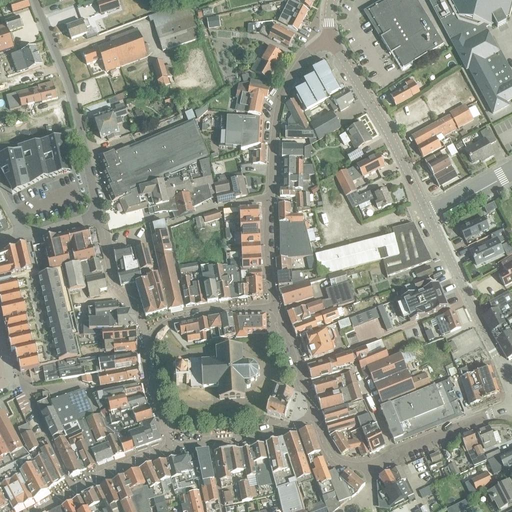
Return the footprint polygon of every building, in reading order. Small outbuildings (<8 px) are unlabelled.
[(20,0),(10,4),(12,13),(29,7),(27,0),(20,0)] [(105,0),(96,3),(101,16),(120,9),(116,0),(105,0)] [(386,2),(368,13),(383,37),(381,38),(391,55),(393,53),(403,70),(444,45),(416,0),(384,0),(385,0),(386,2)] [(511,0),(428,0),(466,71),(468,69),(492,115),(508,107),(506,103),(511,99),(511,80),(508,74),(509,73),(508,73),(506,69),(507,69),(506,68),(506,69),(497,54),(498,54),(487,32),(486,32),(484,28),(488,26),(491,27),(489,26),(494,23),(497,28),(497,27),(505,23),(506,23),(504,18),(509,15),(508,17),(509,17),(511,7),(511,0)] [(289,1),(279,22),(283,24),(296,31),(307,11),(293,3),(289,1)] [(199,39),(192,18),(187,4),(168,10),(157,14),(148,17),(150,23),(152,22),(155,30),(162,52),(199,39)] [(166,5),(155,9),(157,14),(168,10),(166,5)] [(0,52),(13,48),(8,32),(22,27),(19,17),(4,22),(5,25),(0,27),(0,52)] [(217,18),(206,20),(207,30),(218,28),(217,18)] [(66,27),(71,40),(86,34),(84,29),(89,27),(87,21),(82,22),(66,27)] [(259,32),(258,33),(270,40),(271,38),(287,47),(294,35),(279,27),(279,28),(275,25),(271,31),(262,26),(259,32)] [(111,44),(119,68),(147,58),(151,53),(148,44),(142,46),(136,29),(109,39),(111,44)] [(119,68),(111,44),(82,54),(86,66),(102,60),(106,73),(119,68)] [(22,52),(10,56),(16,73),(28,69),(28,70),(41,66),(35,47),(22,52)] [(250,70),(267,80),(282,55),(269,47),(261,61),(257,59),(250,70)] [(167,78),(173,76),(170,66),(164,68),(162,61),(152,64),(159,87),(169,84),(167,78)] [(325,102),(330,99),(328,97),(340,91),(331,74),(332,74),(331,73),(326,63),(326,62),(324,61),(323,61),(321,61),(320,61),(320,62),(296,92),(295,92),(296,93),(294,95),(304,113),(325,101),(325,102)] [(248,74),(241,76),(243,82),(250,81),(248,74)] [(238,85),(236,93),(242,94),(240,106),(248,108),(247,113),(260,116),(264,98),(266,99),(269,84),(250,80),(250,82),(250,83),(238,85)] [(407,88),(390,97),(395,107),(413,98),(419,94),(412,80),(405,84),(407,88)] [(7,82),(0,83),(0,91),(9,89),(7,82)] [(6,96),(9,111),(56,99),(52,83),(37,87),(38,88),(6,96)] [(332,98),(330,99),(325,102),(327,106),(329,104),(334,112),(338,109),(340,112),(347,107),(346,105),(352,102),(346,92),(333,99),(332,98)] [(115,97),(117,102),(128,98),(127,94),(115,97)] [(309,146),(310,145),(316,143),(295,100),(285,104),(296,126),(288,126),(288,128),(285,128),(285,139),(308,138),(309,146)] [(451,116),(458,129),(473,121),(466,108),(451,116)] [(93,118),(97,131),(108,128),(107,125),(114,123),(113,120),(119,118),(122,117),(127,116),(124,109),(111,113),(111,112),(93,118)] [(190,111),(184,114),(187,122),(194,120),(190,111)] [(163,119),(157,121),(159,126),(164,123),(179,117),(177,113),(163,119)] [(310,125),(319,141),(340,129),(331,113),(326,116),(310,125)] [(417,148),(423,158),(441,149),(438,143),(445,139),(444,137),(456,130),(448,117),(413,137),(418,147),(417,148)] [(108,128),(97,131),(100,139),(107,137),(109,140),(119,137),(115,125),(121,123),(119,118),(113,120),(114,123),(107,125),(108,128)] [(220,118),(218,147),(241,149),(241,152),(256,147),(265,145),(265,144),(261,145),(262,120),(220,118)] [(120,200),(120,201),(131,196),(129,193),(149,184),(150,185),(188,168),(189,169),(197,165),(210,158),(194,120),(187,122),(114,154),(114,153),(100,159),(105,172),(103,173),(109,187),(106,188),(112,203),(120,200),(120,199),(120,200)] [(346,133),(339,137),(344,146),(351,142),(355,149),(370,141),(360,124),(346,133)] [(459,134),(462,139),(473,132),(470,127),(459,134)] [(480,134),(484,141),(465,151),(472,164),(484,158),(485,160),(493,156),(488,147),(496,143),(488,129),(480,134)] [(0,169),(11,189),(41,173),(69,166),(62,137),(17,147),(18,151),(0,154),(0,169)] [(442,143),(445,149),(452,145),(449,139),(442,143)] [(265,145),(256,147),(256,151),(253,151),(253,164),(264,164),(265,145)] [(302,147),(281,146),(281,162),(283,162),(294,162),(302,162),(302,147)] [(347,157),(350,162),(362,156),(359,150),(347,157)] [(451,166),(446,156),(443,158),(441,154),(425,162),(439,187),(457,177),(453,169),(455,167),(453,165),(451,166)] [(344,197),(345,197),(355,192),(351,183),(383,167),(378,156),(363,163),(344,172),(334,176),(344,197)] [(131,196),(120,201),(126,214),(147,208),(148,208),(148,210),(153,208),(155,214),(162,212),(180,212),(181,216),(179,217),(192,213),(192,212),(191,212),(190,210),(211,200),(209,190),(214,189),(211,175),(209,161),(197,165),(189,169),(188,168),(150,185),(149,184),(129,193),(131,196)] [(283,162),(282,178),(294,178),(294,176),(308,176),(315,176),(313,166),(302,166),(302,162),(294,162),(283,162)] [(294,178),(282,178),(282,190),(280,190),(280,196),(282,198),(294,198),(294,196),(296,196),(296,207),(298,211),(310,211),(309,194),(301,194),(301,190),(302,190),(302,182),(308,182),(308,176),(294,176),(294,178)] [(235,199),(247,197),(243,178),(226,182),(226,179),(217,181),(218,184),(214,185),(215,189),(217,198),(217,197),(218,204),(236,200),(235,199)] [(355,192),(345,197),(352,209),(358,206),(360,211),(371,206),(369,202),(377,198),(378,202),(375,205),(378,209),(381,209),(381,210),(391,205),(385,191),(376,195),(374,190),(357,198),(355,192)] [(489,205),(483,208),(486,213),(496,209),(493,203),(489,205)] [(278,205),(279,223),(301,223),(301,217),(295,217),(295,212),(294,212),(294,205),(278,205)] [(240,214),(240,222),(258,221),(258,208),(235,209),(236,214),(240,214)] [(203,218),(205,224),(221,219),(218,211),(202,216),(203,218)] [(195,219),(197,231),(205,230),(202,218),(195,219)] [(480,234),(488,230),(483,219),(475,222),(474,222),(459,229),(465,241),(480,234)] [(240,222),(241,234),(259,233),(258,221),(240,222)] [(149,226),(160,274),(168,311),(181,308),(182,307),(166,234),(164,222),(149,226)] [(301,223),(279,223),(279,251),(282,251),(282,259),(289,259),(307,258),(312,257),(310,248),(309,244),(316,242),(315,240),(320,238),(317,228),(306,231),(304,223),(301,223)] [(399,256),(382,261),(387,277),(431,261),(413,224),(392,229),(393,236),(399,256)] [(67,235),(56,237),(55,237),(43,240),(47,259),(46,259),(49,271),(95,260),(92,249),(90,241),(88,229),(67,234),(67,235)] [(492,241),(470,252),(477,266),(503,254),(499,245),(506,242),(501,231),(490,236),(492,241)] [(241,234),(242,246),(259,245),(259,233),(241,234)] [(320,276),(382,261),(399,256),(393,236),(315,256),(320,276)] [(31,244),(0,256),(0,304),(1,309),(0,309),(6,332),(9,341),(8,341),(11,353),(14,352),(14,353),(15,358),(17,363),(17,362),(20,373),(80,359),(75,337),(78,337),(62,269),(38,274),(31,244)] [(239,259),(240,258),(260,257),(259,245),(242,246),(242,254),(237,254),(238,259),(239,259)] [(147,246),(134,249),(137,262),(137,263),(142,281),(135,283),(135,284),(135,285),(142,308),(145,318),(167,312),(157,275),(147,278),(145,270),(152,268),(147,246)] [(129,247),(113,251),(117,270),(116,270),(117,276),(120,287),(135,283),(142,281),(137,263),(133,264),(132,259),(129,247)] [(241,272),(261,272),(260,257),(240,258),(241,272)] [(306,259),(309,271),(315,270),(312,257),(306,259)] [(498,277),(504,287),(511,283),(511,257),(501,264),(506,273),(498,277)] [(275,260),(277,274),(290,272),(289,259),(282,259),(275,260)] [(95,262),(80,265),(81,272),(83,271),(84,277),(85,280),(101,277),(101,273),(98,261),(95,262)] [(63,269),(65,279),(68,293),(85,289),(82,277),(84,277),(83,271),(81,272),(80,265),(63,269)] [(179,268),(181,277),(190,276),(192,275),(197,278),(202,277),(207,304),(218,302),(216,289),(213,268),(209,269),(208,267),(198,269),(197,265),(179,268)] [(218,302),(230,300),(228,284),(225,284),(223,276),(226,275),(225,268),(225,266),(222,267),(222,266),(213,268),(216,289),(218,302)] [(229,268),(225,268),(226,275),(228,284),(230,300),(230,299),(237,297),(237,298),(236,279),(236,274),(235,267),(229,268)] [(417,278),(418,281),(427,278),(432,276),(429,267),(415,272),(415,274),(412,275),(413,279),(417,278)] [(246,280),(261,280),(261,272),(241,272),(242,280),(246,280)] [(290,272),(277,274),(278,291),(295,286),(294,282),(299,280),(299,273),(290,273),(290,272)] [(328,280),(331,289),(347,283),(344,272),(328,277),(317,280),(308,282),(308,283),(309,285),(328,280)] [(239,274),(236,274),(236,279),(237,297),(238,299),(249,298),(249,287),(246,287),(245,286),(243,286),(243,285),(239,285),(239,274)] [(190,276),(195,306),(207,304),(202,277),(197,278),(192,275),(190,276)] [(99,291),(107,289),(104,276),(101,277),(85,280),(89,298),(100,296),(99,291)] [(190,276),(181,277),(181,279),(186,307),(195,306),(190,276)] [(418,281),(413,283),(416,293),(431,287),(427,278),(418,281)] [(312,298),(309,285),(308,283),(304,284),(302,279),(299,280),(294,282),(295,286),(278,291),(284,307),(312,298)] [(246,286),(245,286),(246,287),(249,287),(249,298),(262,298),(261,280),(246,280),(246,286)] [(328,300),(324,302),(327,310),(337,306),(337,308),(354,302),(348,283),(347,283),(331,289),(325,291),(328,300)] [(416,293),(400,299),(402,303),(408,319),(409,323),(424,317),(424,316),(432,313),(432,314),(447,308),(437,284),(431,287),(416,293)] [(511,332),(511,331),(511,329),(511,299),(508,293),(491,302),(495,311),(483,318),(495,340),(506,360),(511,356),(511,332)] [(287,314),(292,327),(310,321),(309,319),(315,317),(314,314),(327,310),(324,302),(320,302),(287,314)] [(88,309),(89,320),(119,317),(118,312),(118,303),(94,305),(94,308),(88,309)] [(377,308),(386,332),(391,330),(381,306),(377,308)] [(310,321),(292,327),(296,339),(317,332),(315,325),(324,322),(325,324),(338,319),(335,310),(315,317),(309,319),(310,321)] [(89,320),(89,323),(89,330),(109,330),(135,328),(134,319),(129,311),(118,312),(119,317),(89,320)] [(435,319),(441,336),(460,329),(454,312),(435,319)] [(261,314),(231,315),(235,336),(236,336),(236,338),(247,338),(247,335),(266,335),(265,323),(262,323),(261,314)] [(231,315),(220,317),(224,338),(235,336),(231,315)] [(220,317),(208,319),(210,331),(211,336),(212,341),(224,338),(220,317)] [(208,319),(197,321),(200,342),(207,341),(205,332),(210,331),(208,319)] [(338,323),(340,330),(350,327),(348,320),(338,323)] [(200,342),(197,321),(175,325),(174,327),(174,331),(177,334),(180,333),(181,336),(186,335),(188,343),(195,341),(195,343),(200,342)] [(101,342),(135,340),(135,328),(109,331),(109,330),(89,330),(89,323),(83,324),(84,337),(100,336),(101,342)] [(332,353),(329,344),(332,343),(334,340),(331,332),(328,331),(305,339),(312,360),(332,353)] [(430,331),(425,333),(428,342),(434,340),(430,331)] [(102,344),(102,346),(104,346),(105,353),(113,352),(113,354),(136,352),(135,341),(112,343),(102,344)] [(193,363),(189,364),(189,369),(190,382),(190,388),(218,388),(219,400),(244,399),(243,388),(244,388),(246,389),(248,388),(249,386),(249,384),(248,383),(250,383),(249,381),(253,380),(254,381),(255,380),(254,379),(257,376),(259,377),(259,375),(257,375),(257,370),(258,369),(258,368),(256,369),(253,366),(254,365),(253,364),(252,366),(248,364),(248,363),(246,362),(246,364),(243,364),(243,362),(241,363),(240,348),(216,349),(216,353),(210,353),(210,361),(203,361),(203,360),(201,360),(201,361),(193,361),(193,363)] [(349,354),(349,355),(353,363),(358,362),(360,370),(385,361),(382,353),(368,358),(365,349),(349,354)] [(353,363),(349,355),(318,364),(317,363),(307,366),(311,381),(350,369),(349,365),(353,364),(353,363)] [(385,361),(360,370),(364,381),(369,378),(375,392),(375,393),(381,406),(415,393),(417,392),(430,387),(425,374),(410,380),(407,373),(405,365),(401,355),(385,361)] [(50,366),(43,367),(46,384),(60,381),(61,381),(81,378),(86,377),(97,375),(137,367),(136,356),(103,361),(99,362),(96,363),(95,358),(50,366)] [(175,370),(172,370),(172,373),(175,373),(175,380),(173,380),(173,383),(175,383),(176,386),(178,386),(178,383),(186,382),(186,385),(189,385),(188,382),(190,382),(189,369),(188,369),(188,366),(185,366),(185,369),(181,369),(180,366),(175,366),(175,367),(175,370)] [(97,376),(99,387),(139,379),(137,368),(97,376)] [(466,368),(458,371),(470,405),(481,402),(482,401),(482,399),(499,392),(490,368),(469,375),(466,368)] [(312,385),(316,398),(356,386),(352,373),(342,376),(342,375),(312,385)] [(381,412),(379,412),(380,414),(381,413),(392,441),(395,440),(454,416),(441,384),(379,409),(381,412)] [(99,409),(106,405),(105,402),(124,398),(124,399),(134,396),(134,399),(143,396),(142,396),(140,386),(94,395),(91,397),(99,409)] [(356,386),(316,398),(320,412),(328,410),(336,408),(350,404),(360,400),(356,386)] [(266,413),(284,419),(292,393),(276,388),(272,402),(269,401),(266,413)] [(77,401),(84,398),(81,391),(75,393),(77,401)] [(53,408),(62,427),(77,422),(73,411),(86,406),(84,398),(77,401),(75,393),(50,401),(53,408)] [(15,399),(22,416),(31,411),(23,395),(15,399)] [(108,404),(111,417),(128,413),(130,413),(147,407),(143,396),(134,399),(134,396),(124,399),(124,398),(105,402),(106,405),(108,404)] [(48,399),(36,405),(40,413),(69,477),(81,472),(65,437),(61,429),(52,408),(48,399)] [(321,414),(324,426),(355,418),(360,432),(374,427),(369,418),(362,402),(351,406),(346,408),(340,410),(321,414)] [(73,411),(77,422),(85,419),(85,421),(90,418),(86,406),(73,411)] [(109,417),(111,426),(112,427),(119,425),(124,432),(153,422),(153,421),(147,407),(130,413),(128,413),(111,417),(109,417)] [(109,418),(105,410),(100,413),(105,419),(109,418)] [(3,411),(0,413),(0,437),(14,464),(29,457),(22,449),(3,411)] [(90,418),(85,421),(90,432),(92,432),(96,443),(97,443),(98,444),(95,445),(97,449),(103,462),(113,458),(124,454),(118,442),(117,441),(115,435),(109,428),(111,426),(108,427),(100,415),(97,416),(90,418)] [(355,418),(324,426),(327,435),(346,429),(347,430),(348,433),(351,432),(352,439),(347,442),(349,445),(363,440),(360,432),(355,418)] [(85,421),(77,424),(80,431),(89,452),(90,452),(96,464),(103,462),(97,449),(95,445),(90,432),(85,421)] [(63,428),(61,429),(65,437),(81,472),(86,469),(94,465),(96,464),(90,452),(89,452),(80,431),(77,424),(76,422),(63,427),(63,428)] [(111,426),(109,428),(115,435),(117,441),(130,437),(135,450),(149,445),(156,442),(157,442),(159,438),(158,438),(156,431),(153,422),(124,432),(119,425),(112,427),(111,426)] [(17,430),(21,437),(30,433),(27,425),(17,430)] [(360,432),(363,440),(369,454),(370,454),(375,452),(383,449),(384,446),(374,427),(360,432)] [(488,428),(477,433),(484,449),(484,451),(496,446),(495,444),(488,428)] [(308,430),(299,433),(310,465),(313,464),(316,471),(313,473),(317,484),(322,498),(324,502),(323,502),(326,511),(334,511),(340,507),(338,503),(350,499),(344,483),(340,479),(334,470),(327,473),(326,469),(319,449),(312,432),(311,429),(308,430)] [(30,433),(21,437),(29,453),(38,449),(30,433)] [(471,433),(460,438),(467,453),(473,467),(477,465),(486,461),(480,447),(477,448),(471,433)] [(296,434),(282,439),(291,468),(297,486),(312,481),(296,434)] [(349,445),(347,442),(346,442),(343,438),(341,439),(338,434),(336,435),(336,434),(328,437),(340,455),(349,449),(357,448),(360,456),(369,454),(363,440),(349,445)] [(7,501),(12,511),(33,500),(19,473),(14,464),(10,457),(0,437),(0,495),(4,503),(7,501)] [(118,442),(124,454),(135,450),(130,437),(117,441),(118,442)] [(272,442),(265,445),(275,486),(275,488),(277,495),(277,496),(278,501),(280,509),(280,511),(304,511),(297,486),(291,468),(282,439),(272,442)] [(275,486),(265,445),(250,448),(256,477),(258,489),(275,486)] [(41,456),(56,485),(64,480),(48,447),(40,451),(41,456)] [(484,453),(486,459),(499,453),(496,447),(484,453)] [(241,450),(245,472),(246,479),(256,477),(250,448),(241,450)] [(241,450),(215,453),(220,482),(231,480),(230,475),(245,472),(241,450)] [(196,453),(202,483),(200,483),(204,504),(217,501),(208,451),(196,453)] [(498,457),(487,462),(493,476),(504,471),(503,469),(511,464),(511,452),(499,458),(498,458),(498,457)] [(176,458),(166,461),(171,480),(174,492),(193,487),(192,481),(201,479),(198,462),(190,464),(189,462),(191,461),(190,457),(188,456),(187,455),(176,458)] [(438,455),(430,458),(432,462),(432,463),(440,460),(438,455)] [(32,460),(48,490),(56,485),(41,456),(32,460)] [(32,460),(29,457),(14,464),(19,473),(33,500),(38,497),(43,493),(48,490),(32,460)] [(166,461),(153,464),(161,484),(163,493),(164,493),(168,492),(166,481),(171,480),(166,461)] [(153,463),(141,469),(145,478),(149,489),(152,488),(154,498),(153,498),(156,510),(156,511),(167,511),(167,508),(165,503),(164,493),(163,493),(161,484),(153,464),(153,463)] [(454,463),(442,468),(448,480),(460,474),(454,463)] [(390,473),(389,473),(395,486),(400,485),(406,499),(408,498),(409,501),(414,499),(412,496),(413,495),(400,469),(390,473)] [(145,485),(139,470),(124,475),(133,498),(130,499),(135,511),(149,511),(142,486),(145,485)] [(346,472),(340,479),(344,483),(345,484),(351,499),(357,495),(364,486),(348,472),(346,472)] [(382,493),(378,495),(381,503),(384,501),(388,509),(406,499),(400,485),(395,486),(389,473),(379,478),(382,484),(378,485),(382,493)] [(486,473),(470,480),(475,491),(491,484),(486,473)] [(123,475),(111,482),(116,495),(118,494),(121,501),(120,502),(122,506),(121,507),(123,511),(135,511),(130,499),(133,498),(123,475)] [(506,505),(511,501),(511,487),(508,481),(497,487),(497,488),(487,494),(492,504),(494,503),(498,511),(507,507),(506,505)] [(109,482),(100,487),(106,501),(107,503),(111,511),(117,509),(114,504),(117,503),(109,482)] [(247,482),(238,484),(242,503),(251,501),(247,482)] [(94,497),(92,498),(98,511),(111,511),(100,487),(92,491),(94,497)] [(429,488),(419,493),(422,500),(432,495),(429,488)] [(92,491),(81,496),(89,511),(98,511),(92,498),(94,497),(92,491)] [(197,492),(186,494),(186,496),(190,511),(201,511),(198,493),(197,492)] [(224,494),(226,504),(232,503),(230,492),(224,494)] [(89,511),(81,496),(71,501),(76,511),(89,511)] [(182,511),(190,511),(186,496),(179,498),(182,511)] [(467,500),(446,511),(457,511),(470,506),(467,500)] [(76,511),(71,501),(61,506),(63,511),(76,511)] [(326,511),(323,502),(315,505),(308,508),(309,511),(326,511)]
